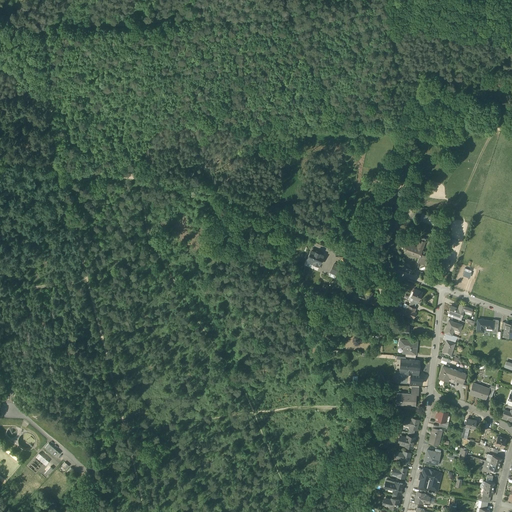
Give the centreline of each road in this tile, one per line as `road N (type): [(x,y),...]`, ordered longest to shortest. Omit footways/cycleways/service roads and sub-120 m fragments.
road 1 (track): [(156,122),(367,121)]
road 2 (track): [(321,238),(205,188),(139,177)]
road 3 (track): [(252,411),(428,410)]
road 4 (track): [(165,266),(252,411)]
road 5 (residential): [(441,287),(321,238)]
road 6 (track): [(124,431),(252,411)]
road 7 (residential): [(430,394),(403,511)]
